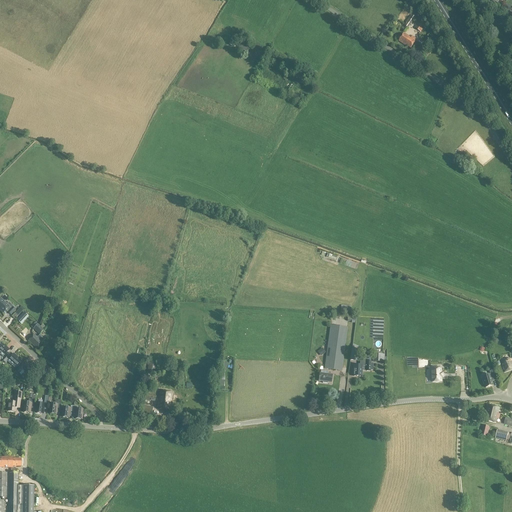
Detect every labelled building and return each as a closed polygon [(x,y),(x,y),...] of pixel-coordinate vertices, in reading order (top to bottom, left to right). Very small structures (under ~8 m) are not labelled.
[(408,29),(417,17),(412,13),(403,25),(408,29)] [(425,30),(427,26),(420,22),(415,29),(421,32),(423,29),(425,30)] [(415,42),(411,39),(411,38),(404,33),(399,41),(406,46),(407,46),(411,49),(415,42)] [(241,42),(238,48),(247,53),(250,47),(241,42)] [(3,313),(6,310),(8,312),(11,315),(15,310),(13,308),(14,307),(9,302),(7,305),(1,299),(0,299),(0,309),(1,310),(0,310),(3,313)] [(15,319),(24,310),(21,306),(11,315),(15,319)] [(21,324),(27,316),(23,314),(22,316),(20,315),(18,318),(19,319),(17,321),(21,324)] [(40,335),(44,330),(38,324),(34,329),(40,335)] [(348,328),(330,325),(325,369),(342,371),(348,328)] [(40,335),(38,338),(34,335),(29,341),(37,349),(43,343),(42,342),(45,339),(40,335)] [(1,343),(0,343),(0,351),(5,355),(3,356),(6,358),(10,355),(7,352),(9,351),(1,343)] [(352,349),(350,360),(357,361),(359,350),(352,349)] [(385,355),(373,354),(373,362),(384,362),(385,355)] [(12,365),(16,369),(22,362),(13,355),(12,356),(10,355),(6,358),(3,361),(6,363),(10,359),(14,364),(12,365)] [(418,359),(407,357),(407,366),(413,366),(413,368),(418,368),(418,359)] [(511,370),(511,362),(511,358),(501,361),(505,372),(511,370)] [(362,371),(366,371),(370,371),(370,364),(371,364),(371,361),(362,361),(362,366),(354,366),(353,376),(362,377),(362,371)] [(147,374),(153,375),(156,363),(149,362),(147,374)] [(28,373),(27,374),(30,377),(35,372),(34,371),(35,370),(34,369),(33,369),(32,369),(27,364),(25,366),(23,364),(20,367),(20,366),(16,371),(20,374),(24,370),(28,373)] [(442,374),(441,374),(441,369),(432,370),(433,382),(441,382),(441,378),(442,378),(442,374)] [(490,372),(491,375),(483,376),(484,380),(483,381),(484,384),(485,388),(493,386),(492,379),(495,378),(494,371),(490,372)] [(328,384),(328,383),(332,383),(333,375),(320,373),(319,381),(323,382),(323,383),(328,384)] [(157,409),(169,411),(173,393),(160,390),(157,409)] [(16,413),(17,408),(20,409),(22,392),(15,392),(14,402),(9,402),(7,412),(16,413)] [(30,414),(31,407),(34,408),(35,402),(36,396),(33,395),(32,400),(29,399),(29,403),(25,402),(24,413),(30,414)] [(61,409),(61,402),(61,401),(59,400),(56,400),(55,405),(51,404),(50,414),(57,415),(58,409),(61,409)] [(45,404),(38,403),(37,413),(44,414),(45,404)] [(153,408),(140,405),(139,412),(152,415),(153,408)] [(70,412),(74,412),(74,407),(71,406),(70,408),(64,407),(62,417),(70,418),(70,412)] [(500,408),(488,406),(485,420),(496,422),(497,419),(499,419),(500,415),(498,414),(500,408)] [(77,407),(74,407),(74,412),(76,413),(75,419),(82,420),(84,410),(77,409),(77,407)] [(481,435),(487,437),(490,427),(483,425),(481,435)] [(508,433),(498,431),(496,438),(507,441),(508,433)] [(13,467),(21,467),(21,459),(13,459),(13,458),(0,457),(0,467),(13,468),(13,467)] [(8,511),(33,511),(34,487),(18,486),(18,473),(9,473),(8,511)]
